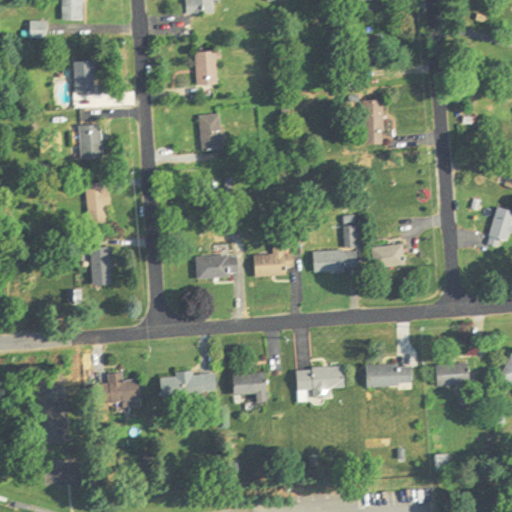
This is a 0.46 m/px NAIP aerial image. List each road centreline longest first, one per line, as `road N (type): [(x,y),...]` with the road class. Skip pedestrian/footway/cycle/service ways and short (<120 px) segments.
road 1 (residential): [(511,303),(0,342)]
road 2 (residential): [(159,329),(134,0)]
road 3 (residential): [(456,307),(430,0)]
